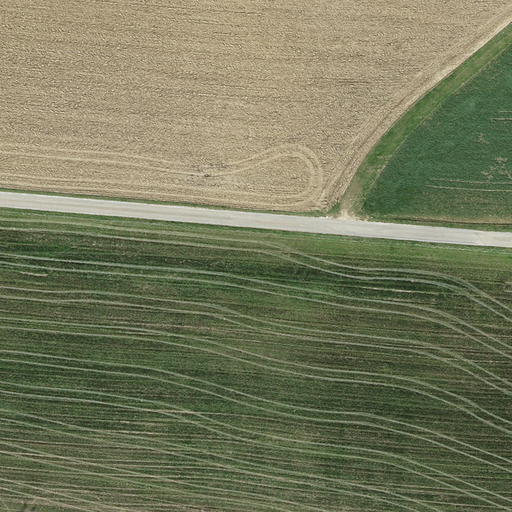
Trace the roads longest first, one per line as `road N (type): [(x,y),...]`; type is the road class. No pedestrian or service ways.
road 1 (unclassified): [(0,202),(511,242)]
road 2 (track): [(511,30),(369,163),(342,202),(335,232)]
